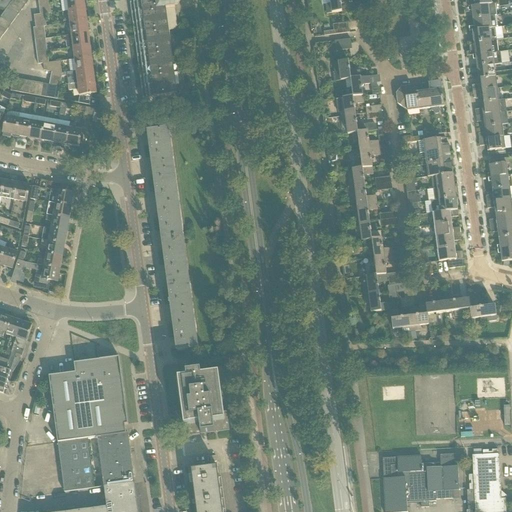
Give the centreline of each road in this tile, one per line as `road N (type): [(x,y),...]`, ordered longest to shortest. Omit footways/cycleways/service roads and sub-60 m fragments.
road 1 (secondary): [(222,0),(273,375)]
road 2 (residential): [(488,276),(428,276),(413,258),(385,76)]
road 3 (residential): [(488,276),(456,68)]
road 4 (tertiary): [(170,511),(139,316)]
road 5 (tertiary): [(125,176),(104,0)]
road 6 (tertiary): [(139,316),(125,176)]
road 7 (secondary): [(307,511),(273,375)]
road 8 (secondary): [(273,375),(288,511)]
road 9 (residential): [(125,176),(0,156)]
